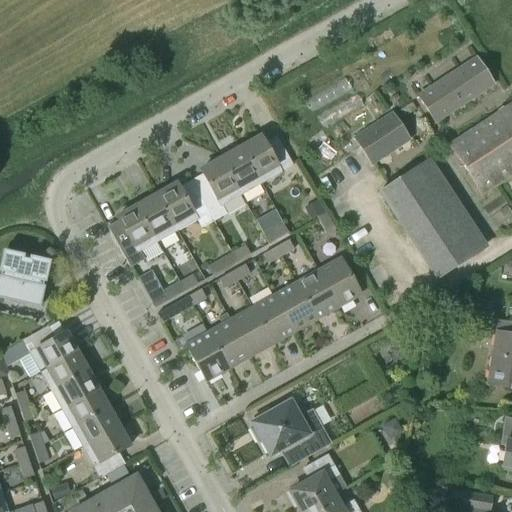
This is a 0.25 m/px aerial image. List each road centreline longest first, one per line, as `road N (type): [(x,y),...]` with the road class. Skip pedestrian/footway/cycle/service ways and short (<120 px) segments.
road 1 (residential): [(179,435),(58,219),(59,186),(383,0)]
road 2 (residential): [(386,322),(179,435)]
